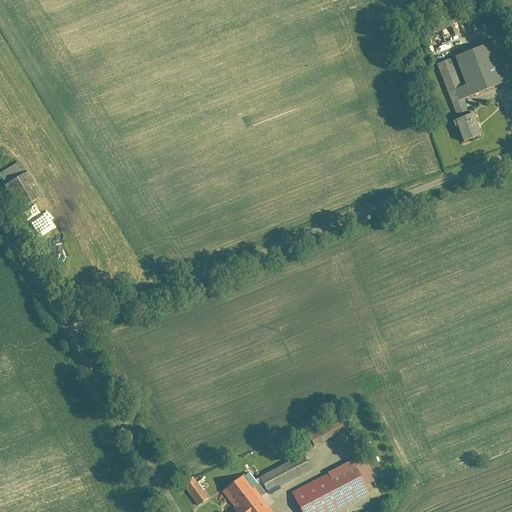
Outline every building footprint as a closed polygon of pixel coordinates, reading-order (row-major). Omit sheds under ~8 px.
[(428,21),(434,36),(470,22),(464,7),(428,21)] [(511,73),(499,42),(439,67),(460,118),(472,113),(467,100),(511,81),(511,73)] [(476,117),(457,124),(465,144),(483,137),(476,117)] [(23,161),(0,176),(0,178),(22,212),(46,196),(23,161)] [(307,431),(316,449),(347,433),(337,415),(307,431)] [(368,486),(385,476),(373,455),(356,464),(368,486)] [(277,511),(267,498),(312,475),(303,457),(253,480),(250,476),(225,495),(237,511),(277,511)] [(293,497),(301,511),(341,511),(373,495),(368,486),(356,464),(293,497)] [(201,474),(182,487),(197,509),(216,496),(201,474)]
